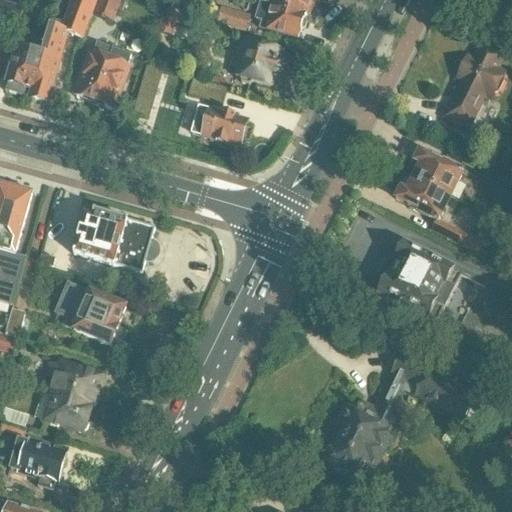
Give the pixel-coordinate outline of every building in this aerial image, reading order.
[(13,0),(0,0),(0,27),(17,33),(26,4),(13,0)] [(42,57),(43,57),(31,101),(48,106),(68,36),(83,43),(93,18),(99,0),(73,0),(64,26),(53,22),(50,30),(45,46),(42,57)] [(99,0),(93,18),(113,25),(122,0),(99,0)] [(260,5),(259,6),(306,20),(307,18),(308,18),(308,17),(309,17),(313,6),(311,6),(312,0),(257,0),(256,4),(260,5)] [(261,24),(259,32),(299,43),(303,32),(306,31),(308,24),(306,22),(306,20),(259,6),(255,5),(251,20),(255,21),(254,23),(261,24)] [(178,14),(163,10),(157,35),(172,39),(176,27),(195,32),(198,18),(178,13),(178,14)] [(225,29),(243,33),(246,23),(227,18),(225,29)] [(254,85),(265,89),(266,88),(270,89),(274,78),(280,79),(283,67),(282,67),(284,55),(241,42),(236,59),(239,60),(233,80),(241,82),(242,86),(250,88),(254,85)] [(43,57),(42,57),(45,46),(33,43),(30,53),(17,50),(6,87),(7,87),(5,94),(28,101),(31,101),(43,57)] [(457,79),(462,81),(443,120),(467,132),(484,97),(491,100),(504,75),(497,71),(505,56),(481,44),(472,62),(467,60),(457,79)] [(97,45),(93,55),(78,97),(113,110),(132,58),(97,45)] [(146,69),(136,105),(152,109),(161,73),(146,69)] [(197,84),(192,100),(223,109),(227,93),(197,84)] [(185,135),(241,151),(243,145),(246,146),(250,146),(253,135),(250,132),(247,131),(249,125),(239,122),(240,121),(216,114),(216,115),(210,114),(211,109),(190,99),(185,117),(189,118),(185,135)] [(414,163),(418,165),(411,180),(442,196),(455,170),(443,164),(442,165),(419,153),(414,163)] [(394,202),(418,214),(417,215),(429,221),(442,196),(411,180),(404,193),(400,190),(394,202)] [(0,306),(13,311),(27,260),(15,257),(32,197),(0,188),(0,306)] [(155,234),(88,215),(76,258),(143,278),(146,266),(151,267),(156,265),(159,261),(160,256),(159,252),(157,247),(152,245),(155,234)] [(437,222),(431,234),(463,250),(469,237),(437,222)] [(398,264),(392,261),(382,280),(388,283),(380,299),(429,323),(437,308),(444,311),(437,326),(438,327),(462,278),(461,277),(454,292),(447,288),(454,272),(406,248),(398,264)] [(45,258),(43,267),(56,271),(58,262),(45,258)] [(72,334),(111,351),(112,350),(121,353),(128,336),(118,332),(127,311),(125,310),(127,306),(113,300),(111,305),(89,295),(68,286),(55,317),(59,319),(55,327),(65,331),(72,334)] [(26,315),(12,311),(4,339),(5,339),(18,343),(26,315)] [(0,354),(14,358),(17,343),(0,339),(0,354)] [(352,484),(352,485),(350,491),(367,498),(379,474),(377,473),(405,416),(404,415),(406,411),(399,407),(405,395),(415,400),(463,424),(475,398),(429,375),(430,373),(401,358),(372,419),(360,413),(359,415),(347,410),(346,412),(342,414),(338,423),(339,426),(338,429),(345,432),(335,453),(331,455),(326,464),(327,466),(330,468),(328,473),(352,484)] [(44,378),(53,381),(48,397),(94,411),(101,391),(102,390),(103,386),(102,385),(104,380),(58,365),(57,367),(48,365),(44,378)] [(50,398),(42,423),(84,437),(92,411),(94,412),(94,411),(48,397),(50,398)] [(0,423),(3,424),(2,426),(26,433),(27,431),(26,431),(29,417),(0,408),(0,423)] [(26,433),(2,426),(0,433),(0,434),(24,441),(26,433)] [(9,476),(39,484),(38,490),(53,494),(55,489),(58,490),(69,452),(29,441),(27,446),(18,443),(9,476)]
